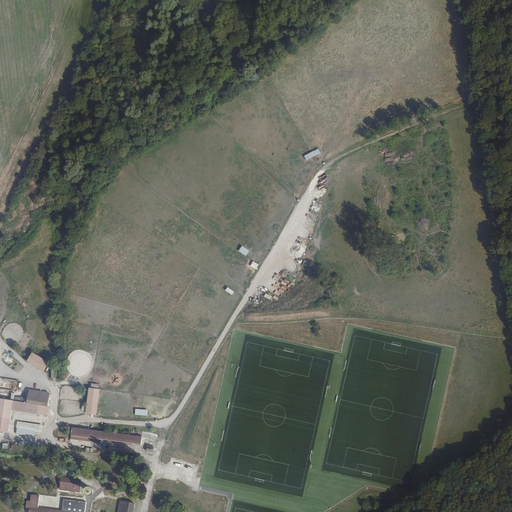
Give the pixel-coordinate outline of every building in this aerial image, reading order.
[(303,155),(305,160),(320,154),(318,149),(303,155)] [(241,246),(238,251),(246,256),(249,250),(241,246)] [(255,270),(258,264),(253,261),(249,266),(255,270)] [(51,362),(33,352),(28,362),(45,372),(51,362)] [(100,388),(90,387),(86,411),(96,413),(100,388)] [(46,415),(49,392),(30,389),(28,397),(24,396),(23,402),(35,404),(33,413),(46,415)] [(0,397),(0,428),(8,430),(12,409),(33,413),(35,404),(23,402),(0,397)] [(41,432),(42,425),(17,421),(15,434),(34,436),(34,431),(41,432)] [(142,435),(73,427),(72,434),(141,443),(142,435)] [(152,453),(154,447),(147,445),(145,452),(152,453)] [(81,485),(62,482),(60,489),(71,491),(70,494),(74,495),(75,492),(80,493),(81,485)] [(46,511),(35,510),(37,498),(27,496),(26,505),(22,505),(22,509),(25,510),(24,511),(82,511),(84,506),(61,502),(59,511),(46,511)]
